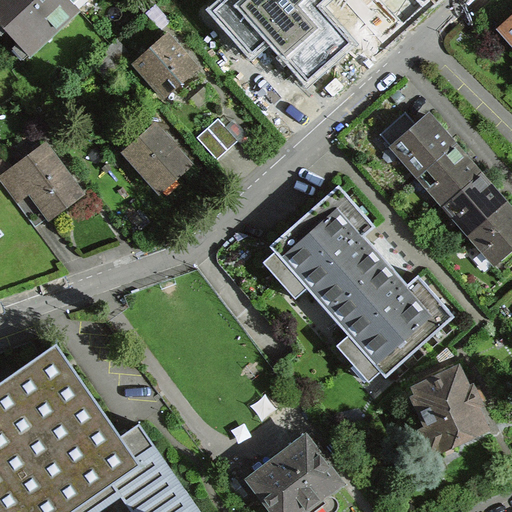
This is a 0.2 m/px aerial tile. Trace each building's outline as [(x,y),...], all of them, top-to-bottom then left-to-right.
[(69,0),(0,0),(0,25),(30,58),(80,11),(77,9),(69,0)] [(69,0),(77,9),(86,0),(69,0)] [(326,25),(303,0),(243,0),(238,4),(251,19),(255,16),(290,56),(326,25)] [(511,19),(498,32),(511,47),(511,19)] [(200,71),(170,35),(134,66),(165,102),(200,71)] [(115,43),(107,50),(115,59),(123,51),(115,43)] [(115,59),(107,50),(95,62),(103,70),(115,59)] [(457,148),(431,118),(393,152),(419,181),(457,148)] [(239,143),(218,121),(198,139),(217,162),(239,143)] [(196,166),(158,124),(124,154),(162,196),(196,166)] [(0,155),(0,178),(36,227),(48,218),(50,222),(87,195),(48,142),(11,170),(0,155)] [(483,177),(457,148),(419,181),(445,211),(483,177)] [(509,207),(483,177),(445,211),(471,240),(509,207)] [(377,233),(341,192),(276,250),(389,377),(454,319),(420,281),(410,289),(368,241),(377,233)] [(511,256),(511,210),(509,207),(471,240),(497,270),(511,256)] [(0,511),(102,511),(122,499),(131,511),(200,511),(141,426),(123,438),(59,346),(0,387),(0,511)] [(437,375),(412,387),(417,397),(413,398),(428,429),(421,432),(432,456),(440,452),(443,458),(493,434),(482,410),(486,408),(476,388),(473,390),(463,368),(439,380),(437,375)] [(318,511),(349,488),(309,436),(250,481),(274,511),(318,511)]
